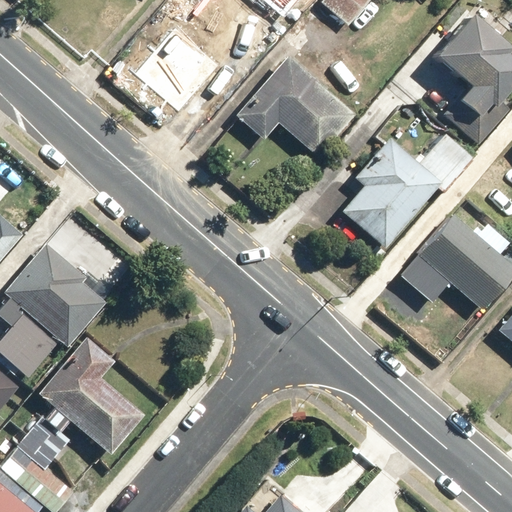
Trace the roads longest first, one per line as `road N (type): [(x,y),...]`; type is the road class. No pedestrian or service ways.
road 1 (secondary): [(0,61),(297,322)]
road 2 (secondary): [(297,322),(511,504)]
road 3 (residential): [(135,511),(297,322)]
